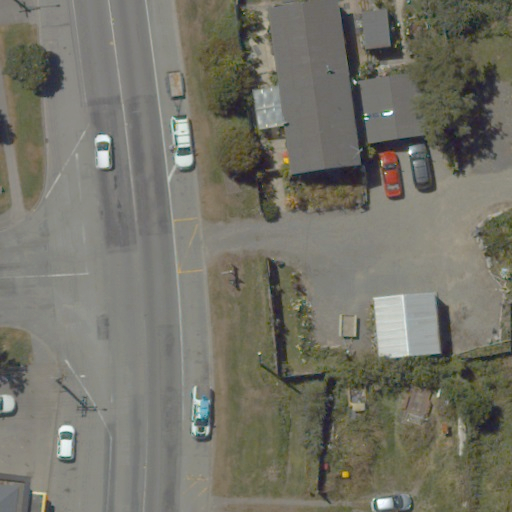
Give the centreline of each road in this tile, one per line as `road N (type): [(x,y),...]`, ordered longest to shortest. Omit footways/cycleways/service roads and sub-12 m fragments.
road 1 (primary): [(139,269),(109,0)]
road 2 (primary): [(145,511),(139,269)]
road 3 (residential): [(0,278),(139,269)]
